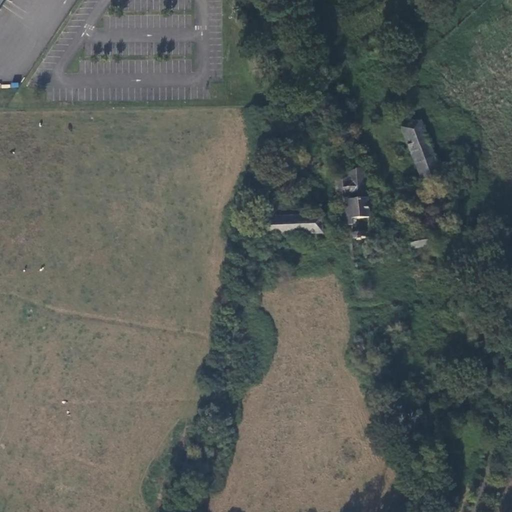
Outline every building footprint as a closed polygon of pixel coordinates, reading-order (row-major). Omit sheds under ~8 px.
[(417,121),(398,128),(413,164),(432,157),(417,121)] [(443,186),(432,157),(413,164),(424,193),(443,186)] [(346,225),(349,270),(355,270),(357,270),(357,258),(368,258),(367,255),(367,240),(361,168),(345,172),(344,176),(332,177),(334,202),(346,202),(346,205),(339,206),(340,225),(346,225)] [(258,237),(320,234),(319,216),(296,217),(296,207),(257,208),(258,237)] [(404,238),(406,249),(431,245),(431,247),(434,251),(438,252),(440,251),(441,248),(440,243),(444,242),(441,231),(404,238)] [(390,245),(391,252),(400,250),(399,244),(390,245)]
